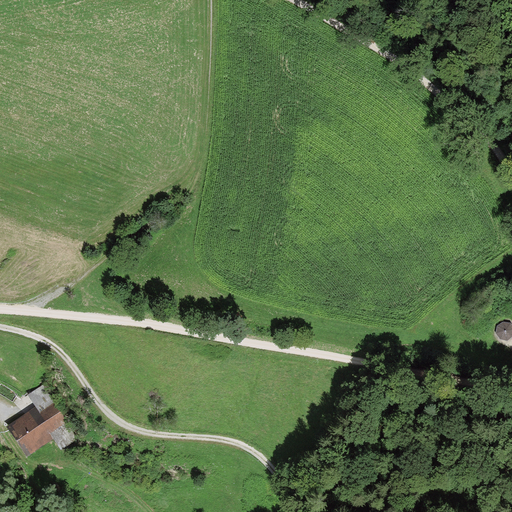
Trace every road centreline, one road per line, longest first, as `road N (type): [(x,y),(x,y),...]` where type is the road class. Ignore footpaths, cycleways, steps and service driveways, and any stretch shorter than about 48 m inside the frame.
road 1 (track): [(511,386),(459,383),(177,328),(0,309)]
road 2 (track): [(211,0),(207,123),(189,194),(30,311)]
road 3 (track): [(296,511),(289,487),(254,451),(135,429),(106,411),(53,345),(0,327)]
road 4 (track): [(511,190),(493,144),(470,120),(304,0)]
